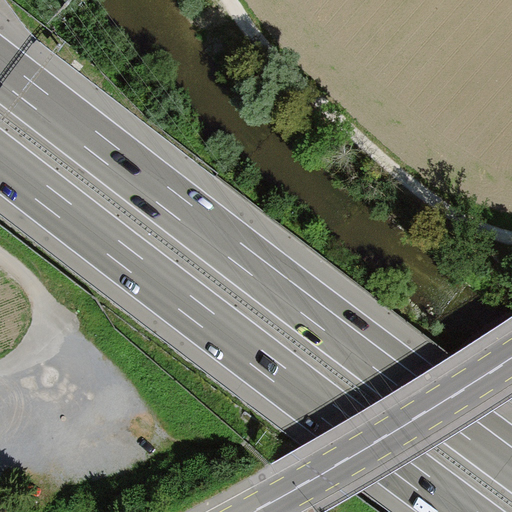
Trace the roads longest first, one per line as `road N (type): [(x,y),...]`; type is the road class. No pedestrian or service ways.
road 1 (motorway): [(511,459),(0,69)]
road 2 (motorway): [(0,160),(461,511)]
road 3 (track): [(511,237),(440,205),(391,166),(296,80),(230,0)]
road 4 (primary): [(254,511),(511,357)]
road 5 (track): [(21,364),(37,344),(43,305),(36,287),(0,256)]
